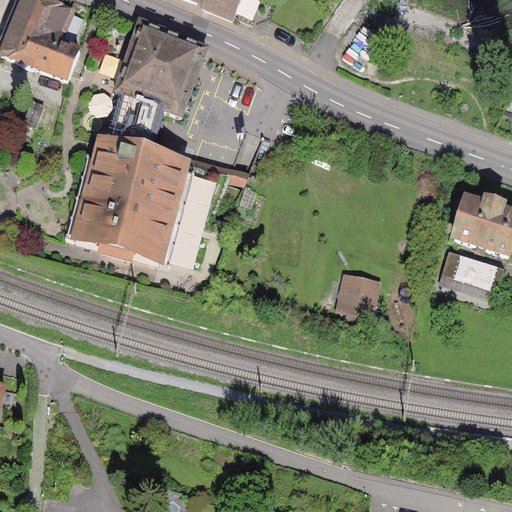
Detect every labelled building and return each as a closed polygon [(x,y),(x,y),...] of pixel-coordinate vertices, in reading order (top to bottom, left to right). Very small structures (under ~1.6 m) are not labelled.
[(186,0),(215,14),(221,0),(186,0)] [(221,0),(215,14),(247,29),(260,0),(221,0)] [(85,20),(36,2),(14,62),(63,80),(85,20)] [(205,58),(147,37),(125,97),(183,118),(205,58)] [(172,279),(204,163),(110,137),(78,253),(172,279)] [(511,219),(466,206),(454,247),(511,263),(511,219)] [(508,272),(452,256),(442,293),(498,309),(508,272)] [(382,318),(389,284),(353,276),(346,310),(382,318)]
